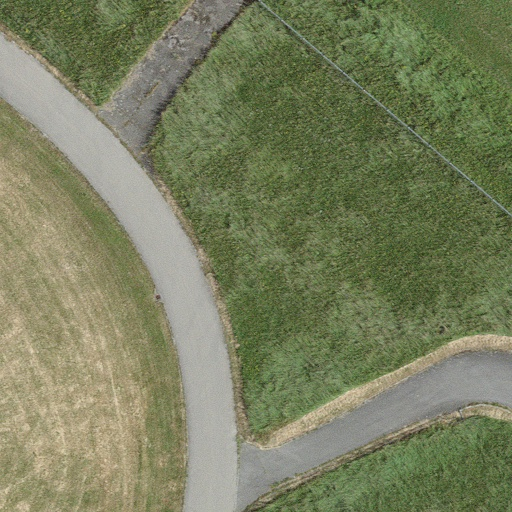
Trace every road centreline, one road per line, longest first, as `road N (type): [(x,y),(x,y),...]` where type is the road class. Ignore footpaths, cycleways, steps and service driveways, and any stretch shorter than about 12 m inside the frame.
road 1 (unclassified): [(221,455),(210,324),(141,196),(60,110),(0,61)]
road 2 (unclassified): [(511,382),(476,378),(314,447),(221,455)]
